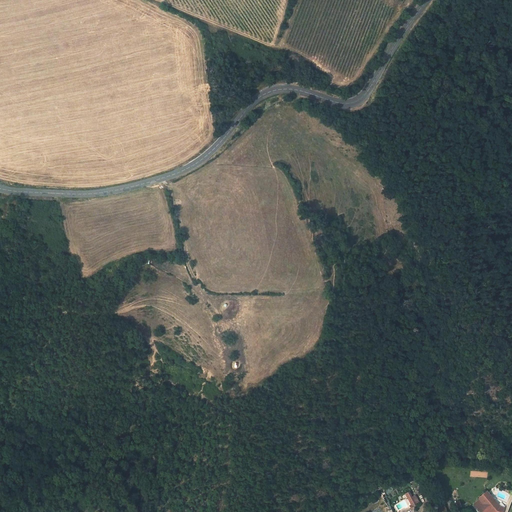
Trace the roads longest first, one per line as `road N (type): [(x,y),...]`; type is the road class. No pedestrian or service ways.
road 1 (tertiary): [(0,188),(99,192),(176,173),(204,157),(253,101),(273,90),(353,103),(427,0)]
road 2 (track): [(157,0),(271,46)]
